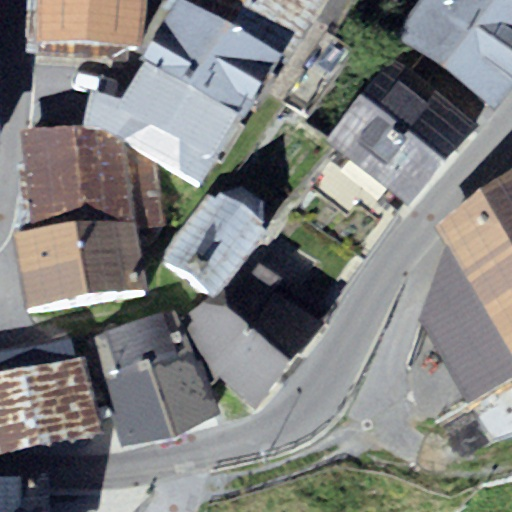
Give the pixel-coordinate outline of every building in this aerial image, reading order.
[(141,0),(43,0),(43,46),(141,48),(141,0)] [(179,0),(169,15),(254,72),(302,0),(179,0)] [(511,62),(511,0),(441,0),(401,65),(483,111),(511,62)] [(242,86),(164,27),(107,102),(185,161),(242,86)] [(394,66),(336,139),(406,194),(464,122),(394,66)] [(10,140),(16,241),(136,233),(130,133),(10,140)] [(511,390),(511,199),(455,233),(425,314),(481,409),(511,390)] [(136,233),(16,241),(21,319),(141,312),(136,233)] [(245,279),(186,320),(246,393),(320,312),(245,279)] [(182,320),(94,340),(117,440),(205,420),(182,320)] [(79,337),(0,346),(0,441),(90,431),(79,337)] [(409,511),(368,428),(230,495),(238,511),(409,511)] [(49,511),(48,488),(0,489),(0,511),(49,511)]
